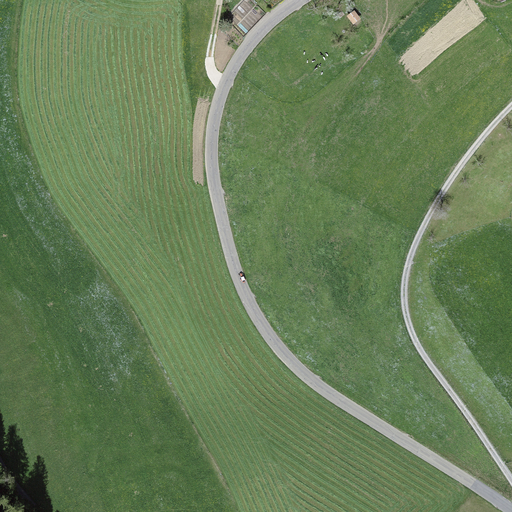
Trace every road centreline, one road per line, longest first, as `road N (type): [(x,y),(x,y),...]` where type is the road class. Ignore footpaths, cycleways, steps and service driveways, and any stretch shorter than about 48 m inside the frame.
road 1 (unclassified): [(511,509),(308,378),(244,294),(214,186),(214,120),(235,63),(300,0)]
road 2 (track): [(511,105),(439,197),(404,285),(418,345),(511,476)]
